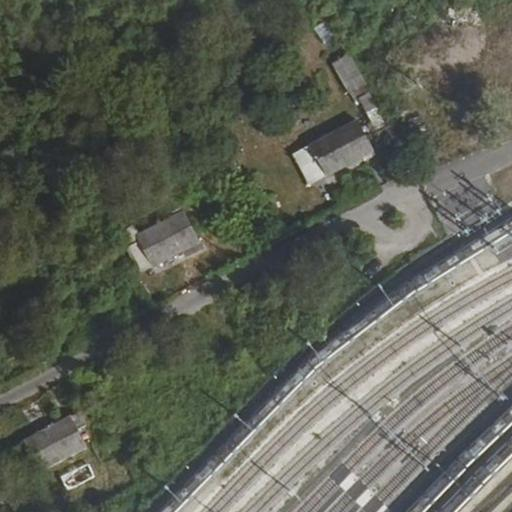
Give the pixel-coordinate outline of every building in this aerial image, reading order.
[(331,64),(350,103),(367,94),(347,56),(331,64)] [(50,122),(62,146),(73,140),(61,116),(50,122)] [(39,127),(52,151),(62,146),(50,122),(39,127)] [(308,146),(324,178),(369,155),(353,123),(308,146)] [(124,245),(139,274),(151,267),(153,270),(197,246),(181,214),(136,237),(136,239),(124,245)] [(75,416),(7,450),(21,481),(81,451),(73,433),(81,428),(75,416)] [(60,473),(64,488),(92,480),(87,465),(60,473)]
